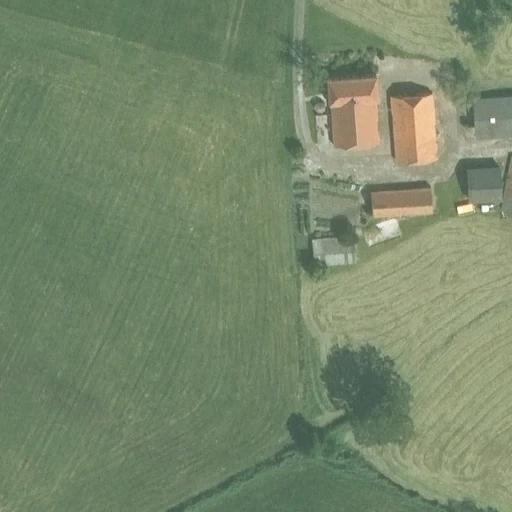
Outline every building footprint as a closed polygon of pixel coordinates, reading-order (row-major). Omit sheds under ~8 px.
[(330,101),(334,145),(378,141),(374,99),(378,98),(376,73),(327,77),(329,101),(330,101)] [(391,96),(396,160),(438,157),(433,92),(391,96)] [(511,93),(472,97),(475,138),(511,134),(511,93)] [(501,210),(511,211),(511,154),(511,155),(501,210)] [(469,201),(502,199),(501,164),(466,166),(469,201)] [(371,190),(373,216),(433,211),(431,186),(371,190)] [(312,238),(314,265),(356,261),(354,234),(312,238)] [(332,293),(331,279),(315,280),(316,294),(332,293)]
